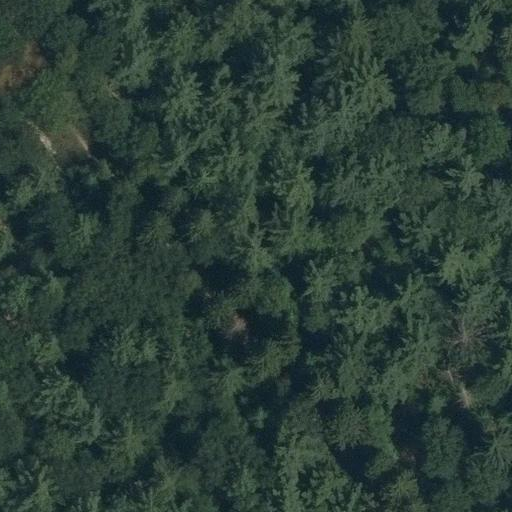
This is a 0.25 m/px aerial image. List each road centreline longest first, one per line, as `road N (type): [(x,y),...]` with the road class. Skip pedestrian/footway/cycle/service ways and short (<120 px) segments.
road 1 (track): [(370,511),(121,200)]
road 2 (track): [(111,186),(0,42)]
